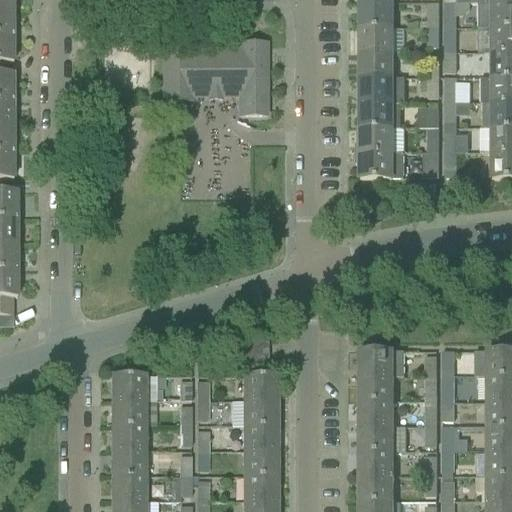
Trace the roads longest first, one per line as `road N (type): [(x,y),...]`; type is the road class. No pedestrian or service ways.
road 1 (residential): [(66,350),(57,296),(52,21),(63,0)]
road 2 (residential): [(303,283),(304,0)]
road 3 (residential): [(66,350),(303,283)]
road 4 (residential): [(304,511),(303,283)]
road 5 (residential): [(303,283),(366,259),(511,232)]
road 6 (residential): [(78,511),(78,388),(66,350)]
